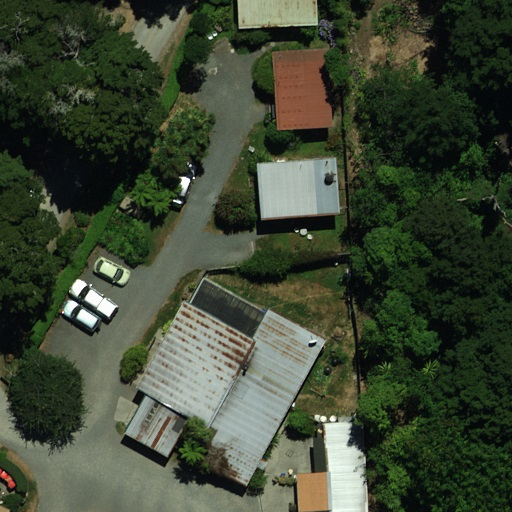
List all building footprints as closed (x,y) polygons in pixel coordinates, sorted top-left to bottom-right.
[(321,0),(245,0),(246,27),(324,24),(321,0)] [(326,44),(270,47),(273,127),(329,124),(326,44)] [(326,151),(257,155),(261,221),(328,218),(326,151)] [(190,296),(120,422),(245,482),(330,335),(271,299),(256,323),(190,296)] [(356,511),(348,414),(317,416),(321,511),(356,511)]
